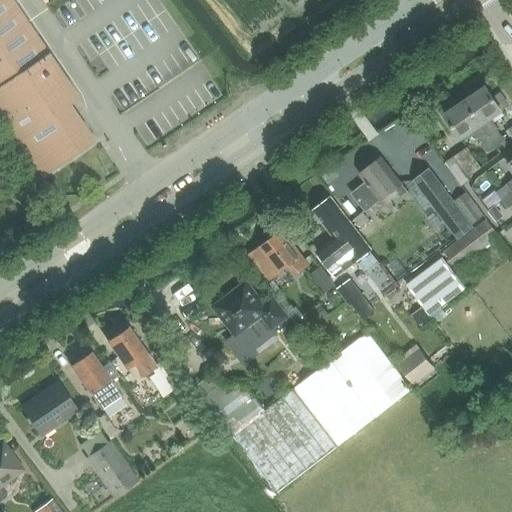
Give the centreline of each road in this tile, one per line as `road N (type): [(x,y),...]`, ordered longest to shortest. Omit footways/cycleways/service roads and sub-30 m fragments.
road 1 (tertiary): [(152,185),(422,0)]
road 2 (unclassified): [(152,185),(29,0)]
road 3 (tertiary): [(0,288),(152,185)]
